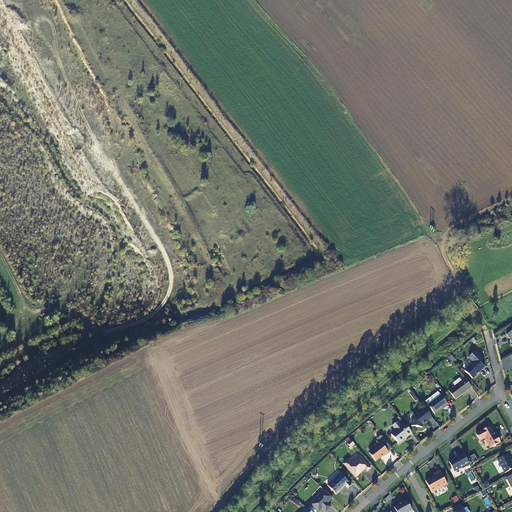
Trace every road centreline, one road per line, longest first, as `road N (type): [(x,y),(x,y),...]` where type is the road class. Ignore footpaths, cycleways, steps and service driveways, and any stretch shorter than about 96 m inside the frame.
road 1 (track): [(213,511),(280,435),(459,290)]
road 2 (track): [(435,240),(309,61),(256,0)]
road 3 (track): [(459,290),(435,240),(511,199)]
